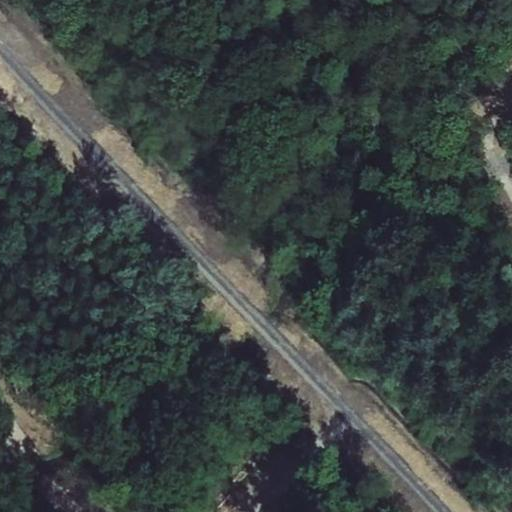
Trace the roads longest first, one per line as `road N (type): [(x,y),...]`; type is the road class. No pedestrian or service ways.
road 1 (track): [(443,511),(0,50)]
road 2 (track): [(108,511),(0,395)]
